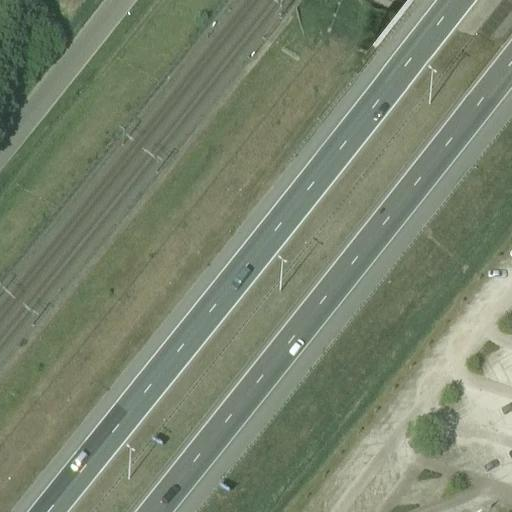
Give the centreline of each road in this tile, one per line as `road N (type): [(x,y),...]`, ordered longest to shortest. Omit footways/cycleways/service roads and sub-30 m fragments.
road 1 (motorway): [(455,0),(31,511)]
road 2 (motorway): [(142,511),(511,66)]
road 3 (unclassified): [(0,150),(120,0)]
